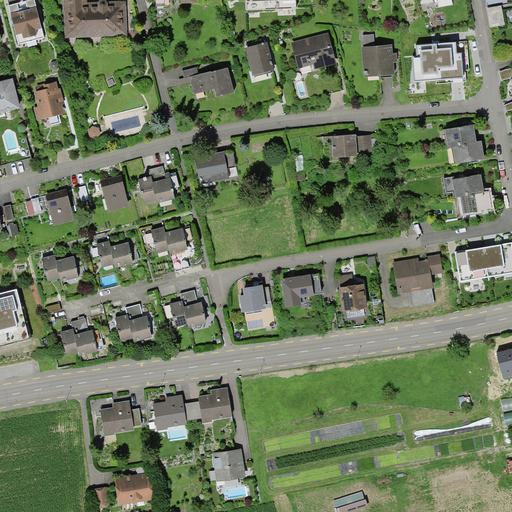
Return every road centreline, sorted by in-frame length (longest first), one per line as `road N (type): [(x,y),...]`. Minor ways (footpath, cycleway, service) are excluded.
road 1 (secondary): [(511,315),(0,396)]
road 2 (residential): [(175,141),(277,122),(492,104)]
road 3 (residential): [(212,274),(511,221)]
road 4 (residential): [(0,186),(175,141)]
road 5 (residential): [(212,274),(67,309)]
road 6 (residential): [(138,0),(175,141)]
